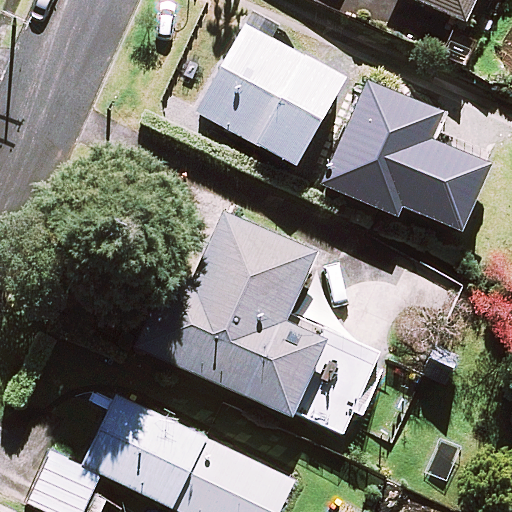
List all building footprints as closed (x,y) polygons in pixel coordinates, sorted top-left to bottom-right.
[(404,0),(466,27),(477,0),(404,0)] [(275,31),(252,19),(197,116),(295,171),(343,86),(268,44),(275,31)] [(442,120),(369,86),(321,188),(396,223),(401,212),(459,239),(490,173),(430,144),(442,120)] [(316,258),(223,216),(193,283),(170,273),(134,352),(342,444),(377,364),(286,324),(316,258)] [(171,511),(279,511),(293,484),(207,442),(117,399),(83,471),(54,457),(30,506),(41,511),(84,511),(101,478),(171,511)]
